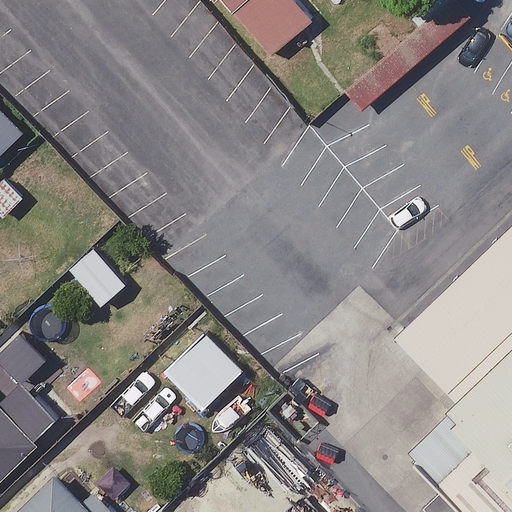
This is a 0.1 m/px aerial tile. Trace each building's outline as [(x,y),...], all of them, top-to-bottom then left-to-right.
[(165,0),(244,84),(283,47),(238,0),(165,0)] [(481,12),(470,0),(457,0),(356,91),(373,109),(481,12)] [(511,511),(511,226),(507,222),(358,361),(419,426),(370,472),(408,511),(511,511)] [(52,361),(22,328),(0,349),(0,484),(69,420),(31,381),(52,361)] [(249,371),(212,332),(174,369),(211,407),(249,371)] [(91,503),(63,475),(26,511),(120,511),(102,493),(91,503)]
